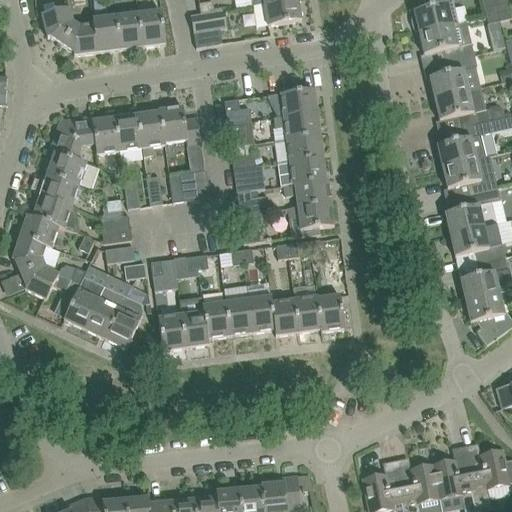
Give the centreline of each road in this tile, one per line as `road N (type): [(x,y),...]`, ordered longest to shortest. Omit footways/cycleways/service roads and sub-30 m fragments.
road 1 (residential): [(463,383),(413,234),(381,91),(376,4)]
road 2 (residential): [(28,97),(334,45),(376,4)]
road 3 (residential): [(67,479),(329,446)]
road 4 (residential): [(67,479),(0,343)]
road 5 (residential): [(329,446),(463,383)]
